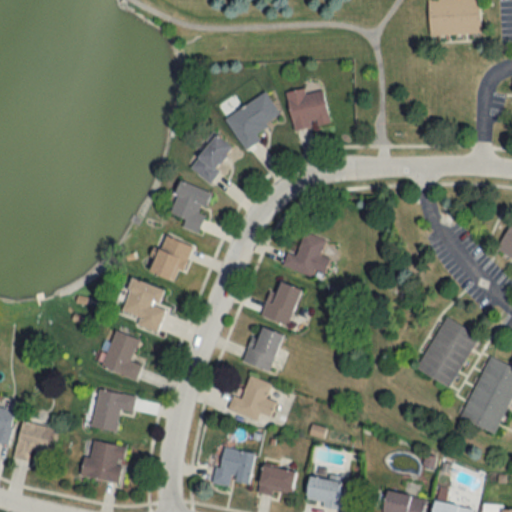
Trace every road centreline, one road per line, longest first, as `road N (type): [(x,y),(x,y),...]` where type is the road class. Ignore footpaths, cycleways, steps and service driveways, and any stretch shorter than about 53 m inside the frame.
road 1 (residential): [(169,511),(169,458),(194,349),(229,256),(268,198),(337,172),(511,171)]
road 2 (residential): [(421,168),(432,231),(511,315)]
